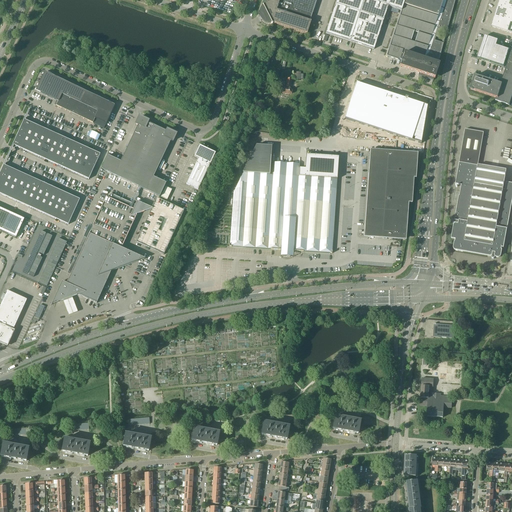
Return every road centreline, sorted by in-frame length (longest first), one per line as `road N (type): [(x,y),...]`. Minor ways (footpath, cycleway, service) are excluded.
road 1 (primary): [(0,383),(116,336),(209,313),(389,300)]
road 2 (unclassified): [(0,144),(34,67),(48,61),(204,130),(217,117),(243,29)]
road 3 (primary): [(465,0),(444,81),(417,283)]
road 4 (primary): [(433,264),(450,96),(474,0)]
road 5 (unclassified): [(420,87),(243,29)]
road 6 (unclassified): [(511,117),(461,94),(483,0)]
road 7 (unclassified): [(137,320),(126,316),(72,333),(0,367)]
road 8 (primary): [(137,320),(0,371)]
road 9 (unclassified): [(393,283),(345,278),(259,289),(252,297)]
road 10 (primary): [(393,283),(252,297)]
